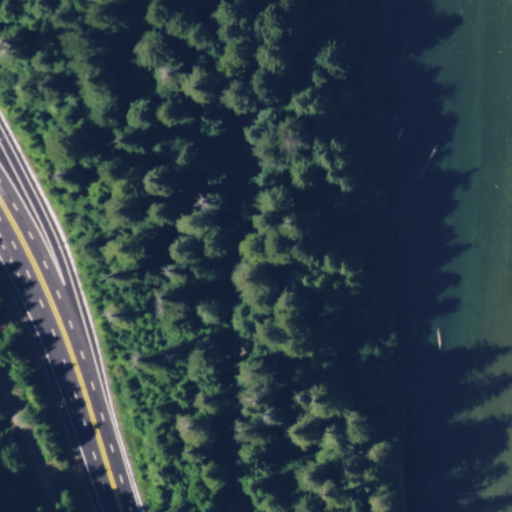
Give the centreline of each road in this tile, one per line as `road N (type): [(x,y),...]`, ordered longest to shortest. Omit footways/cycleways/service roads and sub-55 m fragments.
road 1 (tertiary): [(239,511),(237,303),(211,0)]
road 2 (trunk): [(120,511),(66,347)]
road 3 (trunk): [(46,285),(36,207),(0,134)]
